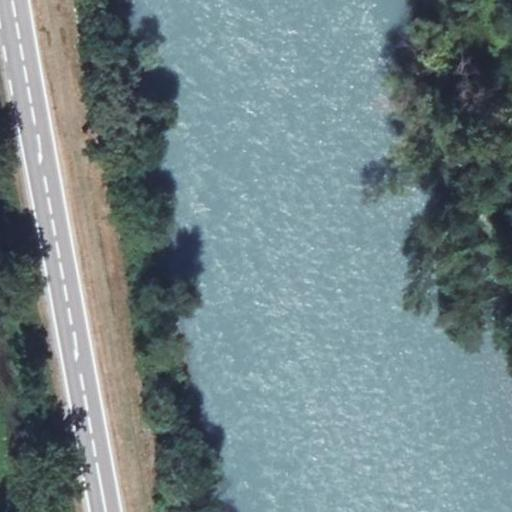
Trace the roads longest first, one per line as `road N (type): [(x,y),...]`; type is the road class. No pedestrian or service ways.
road 1 (track): [(51,0),(145,511)]
road 2 (primary): [(11,0),(103,511)]
